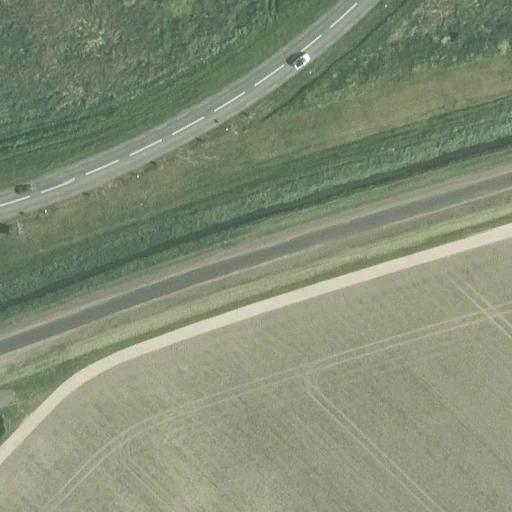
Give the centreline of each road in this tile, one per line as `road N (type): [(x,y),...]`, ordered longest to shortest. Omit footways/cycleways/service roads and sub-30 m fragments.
road 1 (unclassified): [(511,180),(226,267),(0,348)]
road 2 (secondary): [(0,205),(87,178),(205,122),(296,61),(365,0)]
